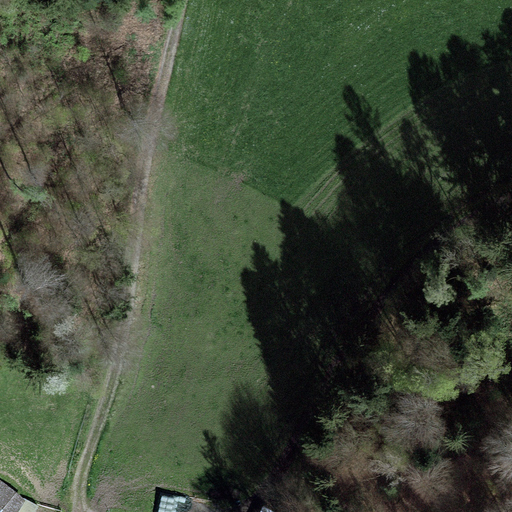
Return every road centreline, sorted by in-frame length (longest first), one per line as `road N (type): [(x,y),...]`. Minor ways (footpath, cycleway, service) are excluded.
road 1 (track): [(78,511),(125,318),(147,146),(180,0)]
road 2 (track): [(511,194),(468,217),(392,286),(351,338),(253,511)]
